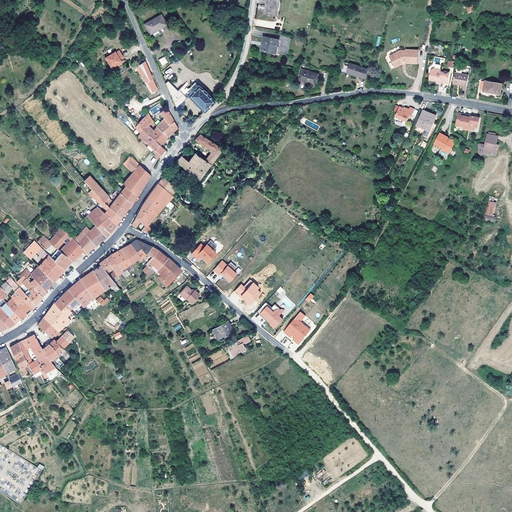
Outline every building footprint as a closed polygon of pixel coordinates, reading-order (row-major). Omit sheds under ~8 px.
[(277,9),(278,0),(266,0),(264,13),(271,14),(272,8),(277,9)] [(150,34),(167,25),(161,14),(144,24),(150,34)] [(276,53),(279,40),(264,37),(262,50),(276,53)] [(418,64),(418,50),(409,50),(405,49),(405,50),(401,50),(390,56),(395,67),(402,64),(402,63),(402,60),(406,61),(406,63),(418,64)] [(121,61),(120,59),(123,57),(119,51),(116,53),(115,52),(106,58),(111,67),(117,64),(120,62),(121,61)] [(168,62),(164,56),(159,59),(162,65),(168,62)] [(157,89),(152,79),(151,75),(145,61),(137,66),(147,82),(152,92),(157,89)] [(346,74),(350,64),(344,62),(341,72),(346,74)] [(366,78),(368,69),(350,64),(346,74),(356,77),(356,75),(366,78)] [(448,83),(450,73),(441,71),(441,70),(434,68),(431,70),(430,80),(436,81),(439,81),(448,83)] [(315,86),(319,74),(302,69),(298,81),(315,86)] [(467,86),(468,77),(469,75),(455,72),(453,83),(460,84),(460,85),(467,86)] [(215,101),(209,95),(204,90),(199,85),(198,85),(195,82),(190,87),(186,82),(182,87),(179,90),(169,80),(165,84),(167,87),(174,103),(176,108),(177,108),(177,109),(177,110),(176,110),(179,114),(179,113),(180,113),(181,113),(181,114),(185,110),(185,108),(185,107),(184,106),(184,105),(185,104),(183,101),(189,96),(204,112),(215,101)] [(500,94),(502,83),(485,80),(485,83),(483,91),(491,93),(491,92),(496,93),(496,94),(500,94)] [(409,123),(413,108),(409,107),(409,109),(395,105),(393,111),(396,112),(394,118),(409,123)] [(173,132),(178,127),(166,108),(160,112),(165,119),(157,127),(168,137),(173,132)] [(430,130),(436,116),(423,110),(416,125),(425,128),(423,134),(423,136),(426,137),(428,136),(430,130)] [(168,137),(157,127),(154,131),(151,128),(149,126),(153,121),(149,113),(138,123),(137,125),(143,131),(144,129),(160,145),(164,141),(168,137)] [(478,128),(480,119),(475,118),(475,117),(471,116),(470,117),(466,116),(467,114),(458,113),(456,125),(464,127),(464,129),(468,130),(469,129),(475,130),(475,128),(478,128)] [(195,120),(197,118),(197,117),(196,117),(194,117),(193,115),(192,115),(191,116),(190,115),(186,119),(186,120),(186,121),(186,122),(189,125),(189,124),(190,124),(191,125),(195,120)] [(143,131),(137,125),(138,123),(137,122),(134,125),(135,127),(141,133),(143,131)] [(160,145),(144,129),(143,131),(141,133),(139,135),(144,140),(149,145),(154,150),(152,152),(158,158),(161,154),(165,150),(160,145)] [(454,145),(452,140),(451,140),(448,137),(440,133),(434,144),(442,148),(441,149),(449,153),(454,145)] [(222,148),(207,139),(200,134),(197,138),(194,141),(195,142),(197,142),(198,142),(210,149),(209,151),(211,152),(205,159),(211,163),(217,155),(222,148)] [(497,143),(498,136),(495,135),(489,134),(487,134),(485,145),(480,144),(479,144),(478,147),(479,148),(478,152),(482,154),(484,151),(485,148),(491,150),(492,149),(497,150),(498,145),(497,145),(497,143)] [(211,163),(205,159),(203,158),(196,153),(195,153),(189,161),(182,156),(178,159),(176,162),(196,177),(199,179),(211,163)] [(140,165),(130,156),(123,164),(133,173),(140,165)] [(144,186),(147,181),(151,175),(140,165),(133,173),(123,183),(127,186),(137,196),(141,190),(144,186)] [(109,197),(89,176),(84,181),(92,190),(93,190),(93,191),(104,202),(109,197)] [(177,189),(163,177),(158,183),(164,188),(172,194),(177,189)] [(161,209),(173,195),(172,194),(164,188),(158,183),(155,187),(150,194),(144,204),(136,217),(132,224),(136,228),(141,221),(147,226),(161,209)] [(137,196),(127,186),(123,190),(116,185),(115,187),(121,194),(132,203),(137,196)] [(104,202),(93,191),(93,190),(92,190),(88,193),(92,197),(92,196),(107,211),(105,213),(117,223),(119,221),(122,217),(109,207),(108,205),(104,202)] [(126,211),(132,203),(121,194),(120,194),(110,207),(109,207),(122,217),(126,212),(126,211)] [(111,232),(118,224),(117,223),(105,213),(103,212),(100,209),(98,207),(87,216),(96,226),(106,237),(111,232)] [(63,242),(69,234),(67,232),(60,225),(53,233),(56,235),(49,242),(52,244),(57,248),(63,242)] [(106,237),(96,226),(91,231),(87,227),(82,231),(83,231),(77,237),(74,240),(80,245),(87,252),(93,247),(97,244),(106,237)] [(66,244),(72,237),(71,237),(69,234),(63,242),(66,244)] [(52,244),(49,242),(44,236),(43,237),(44,238),(40,242),(47,249),(52,244)] [(87,252),(80,245),(74,240),(72,237),(66,244),(60,251),(73,261),(77,257),(82,251),(85,254),(87,252)] [(148,252),(152,247),(148,245),(146,244),(145,243),(146,242),(143,241),(142,242),(139,241),(136,239),(133,242),(130,244),(141,256),(143,259),(148,252)] [(30,258),(41,247),(34,240),(23,252),(30,258)] [(201,243),(192,253),(198,259),(201,255),(208,262),(216,253),(213,250),(217,246),(211,240),(204,247),(201,243)] [(141,256),(130,244),(129,244),(125,247),(121,249),(131,264),(138,258),(141,256)] [(155,248),(152,247),(148,252),(152,257),(158,250),(155,248)] [(65,268),(55,260),(51,257),(42,248),(38,252),(39,253),(41,255),(45,259),(39,267),(53,282),(59,276),(66,269),(65,269),(65,268)] [(73,261),(60,251),(58,249),(51,257),(55,260),(65,268),(68,265),(73,261)] [(131,264),(121,249),(116,252),(112,254),(122,269),(125,268),(126,270),(128,269),(130,272),(132,270),(129,265),(131,264)] [(156,272),(168,258),(163,254),(158,250),(152,257),(146,264),(148,266),(150,269),(152,267),(156,272)] [(122,269),(112,254),(109,256),(107,258),(118,275),(120,274),(124,271),(122,269)] [(118,275),(107,258),(102,261),(99,263),(101,265),(112,279),(118,275)] [(175,264),(168,258),(156,272),(167,285),(181,270),(175,264)] [(222,260),(213,269),(219,275),(221,273),(230,281),(236,273),(233,270),(236,266),(231,261),(228,265),(222,260)] [(112,279),(101,265),(95,269),(91,272),(105,290),(111,286),(116,292),(120,289),(115,282),(112,279)] [(53,282),(39,267),(31,275),(34,279),(45,290),(49,287),(53,282)] [(31,275),(26,269),(21,274),(23,275),(27,278),(31,275)] [(105,290),(91,272),(85,276),(81,279),(95,299),(105,290)] [(42,297),(30,282),(27,278),(23,275),(20,278),(16,281),(19,285),(22,282),(29,290),(31,293),(27,296),(30,299),(36,305),(38,301),(42,297)] [(27,296),(25,294),(16,283),(15,282),(11,277),(6,282),(0,286),(6,294),(10,289),(14,293),(14,295),(10,297),(17,304),(22,300),(32,309),(34,307),(36,305),(30,299),(27,296)] [(44,295),(47,292),(45,290),(34,279),(30,282),(42,297),(44,295)] [(100,304),(97,301),(95,299),(81,279),(80,279),(74,285),(68,289),(78,301),(80,303),(83,306),(83,307),(92,300),(98,307),(100,305),(100,304)] [(228,298),(232,302),(238,295),(250,307),(262,294),(258,290),(260,288),(250,279),(244,286),(241,283),(228,298)] [(192,303),(200,295),(194,290),(193,291),(193,292),(191,290),(186,286),(179,293),(186,299),(187,298),(192,303)] [(282,293),(284,290),(281,287),(274,293),(280,298),(284,295),(282,293)] [(74,305),(78,301),(68,289),(60,297),(55,303),(61,310),(65,305),(69,310),(74,305)] [(309,303),(314,296),(310,293),(305,300),(309,303)] [(103,305),(110,299),(108,296),(104,300),(101,296),(97,301),(100,304),(102,306),(103,305)] [(32,309),(22,300),(17,304),(10,297),(5,303),(16,313),(21,318),(22,319),(27,314),(32,309)] [(266,302),(257,312),(264,319),(266,317),(268,319),(267,319),(271,324),(270,324),(274,328),(282,320),(278,317),(283,312),(275,304),(272,308),(266,302)] [(16,313),(5,303),(0,306),(0,307),(16,323),(18,321),(21,318),(16,313)] [(58,331),(71,320),(67,316),(72,312),(69,310),(65,305),(61,310),(55,303),(48,312),(44,317),(51,324),(58,331)] [(16,323),(0,307),(0,317),(1,319),(8,326),(9,328),(12,325),(16,323)] [(301,312),(284,332),(291,338),(294,334),(296,335),(293,339),(299,344),(305,337),(303,335),(308,328),(301,322),(300,321),(302,319),(305,316),(301,312)] [(58,331),(51,324),(44,317),(41,321),(38,325),(52,338),(56,333),(60,337),(56,342),(63,348),(69,341),(62,335),(58,331)] [(233,330),(228,321),(213,329),(219,339),(224,336),(224,337),(229,335),(228,333),(233,330)] [(179,323),(172,327),(175,332),(182,328),(179,323)] [(74,336),(66,328),(64,330),(65,332),(62,335),(69,341),(72,344),(73,342),(71,340),(74,336)] [(119,331),(113,335),(116,340),(122,337),(119,331)] [(50,360),(43,348),(34,334),(30,337),(26,338),(28,342),(31,347),(44,370),(45,373),(55,367),(50,360)] [(245,349),(242,343),(243,342),(246,342),(250,340),(247,335),(227,345),(224,347),(225,348),(228,346),(233,355),(245,349)] [(31,347),(28,342),(26,338),(22,341),(26,349),(31,347)] [(58,354),(65,350),(63,348),(56,342),(54,340),(51,342),(49,344),(58,354)] [(42,369),(35,357),(33,359),(34,361),(32,362),(26,349),(22,341),(20,341),(18,342),(23,353),(26,359),(28,363),(29,364),(33,372),(35,377),(42,373),(41,371),(40,370),(42,369)] [(15,358),(23,353),(18,342),(14,345),(10,347),(15,358)] [(58,354),(49,344),(46,346),(45,347),(52,359),(58,354)] [(16,368),(6,347),(1,350),(3,354),(1,355),(1,356),(0,356),(0,357),(7,373),(16,368)] [(52,359),(45,347),(43,348),(50,360),(52,359)] [(29,364),(28,363),(26,359),(23,353),(15,358),(19,368),(18,368),(21,375),(28,372),(25,366),(29,364)] [(60,367),(64,364),(59,357),(53,361),(54,361),(60,367)] [(22,381),(18,373),(8,378),(12,386),(22,381)] [(19,388),(18,386),(23,384),(22,381),(12,386),(14,390),(19,388)] [(359,495),(356,491),(349,496),(352,500),(359,495)]
